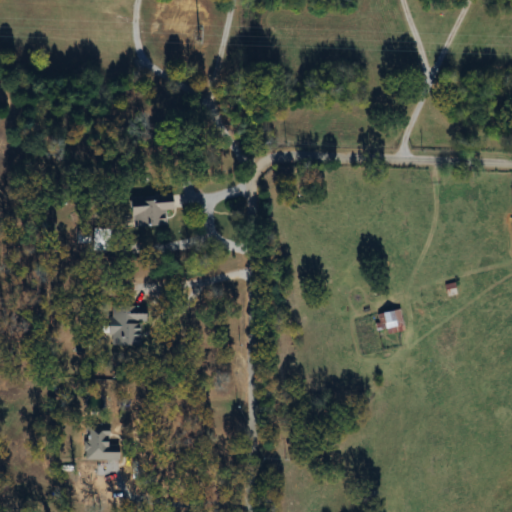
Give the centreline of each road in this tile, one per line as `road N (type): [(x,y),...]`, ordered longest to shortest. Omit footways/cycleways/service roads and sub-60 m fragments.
road 1 (residential): [(243,511),(251,181),(266,158)]
road 2 (residential): [(266,158),(511,161)]
